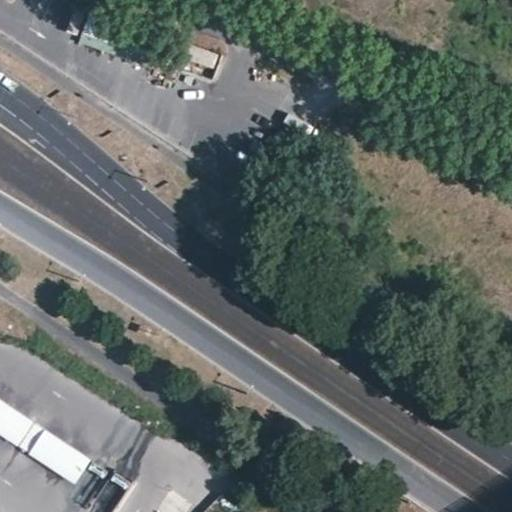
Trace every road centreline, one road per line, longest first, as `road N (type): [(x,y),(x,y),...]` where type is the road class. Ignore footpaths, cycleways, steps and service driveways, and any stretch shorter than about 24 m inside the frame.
road 1 (primary): [(511,462),(230,276),(0,86)]
road 2 (primary): [(0,207),(176,312),(467,511)]
road 3 (tertiary): [(151,0),(511,136)]
